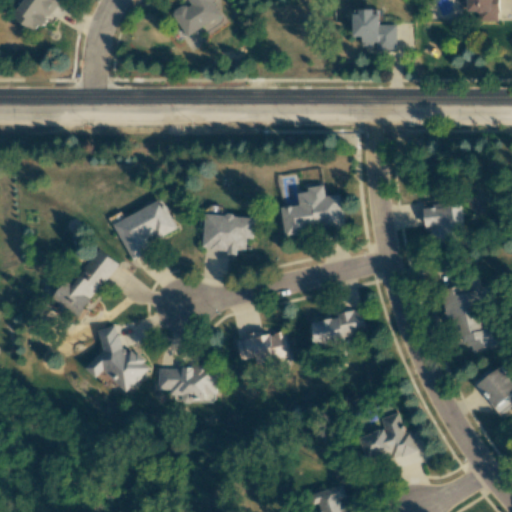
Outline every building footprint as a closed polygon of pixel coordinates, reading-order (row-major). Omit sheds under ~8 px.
[(35,31),(54,1),(55,1),(55,0),(22,0),(12,17),(35,31)] [(186,37),(220,15),(212,1),(213,0),(187,0),(188,2),(170,13),(186,37)] [(468,0),(469,12),(475,12),(475,21),(497,21),(497,0),(468,0)] [(396,50),(397,25),(379,24),(379,12),(354,11),(353,36),(362,37),(362,46),(375,46),(375,50),(396,50)] [(284,235),(344,228),(340,194),(324,196),(323,185),(306,187),(307,191),(297,192),(298,205),(281,207),(284,235)] [(113,223),(131,260),(155,248),(152,241),(176,229),(162,199),(113,223)] [(431,241),(464,239),(463,203),(424,205),(425,226),(430,226),(431,241)] [(254,216),(202,214),(201,247),(205,247),(205,257),(226,258),(226,254),(236,254),(236,250),(245,250),(245,238),(253,238),(254,216)] [(117,262),(97,249),(72,285),(66,280),(54,297),(80,315),(117,262)] [(441,288),(446,318),(460,316),(466,351),(496,346),(493,328),(483,329),(477,291),(467,292),(466,284),(441,288)] [(366,335),(361,309),(338,313),(339,318),(312,322),(315,343),(366,335)] [(97,330),(103,350),(86,367),(96,378),(104,370),(126,392),(148,370),(144,359),(136,351),(129,353),(121,345),(115,325),(97,330)] [(285,331),(264,335),(263,331),(245,334),(246,339),(237,341),(241,360),(255,358),(257,365),(290,358),(285,331)] [(495,409),(511,394),(511,380),(500,366),(492,373),(488,369),(473,383),(495,409)] [(159,367),(159,389),(170,389),(170,395),(182,395),(182,402),(215,402),(216,368),(159,367)] [(415,448),(410,430),(404,432),(398,413),(381,418),(384,430),(359,437),(367,462),(415,448)] [(344,511),(340,499),(346,497),(342,484),(314,493),(320,511),(344,511)]
